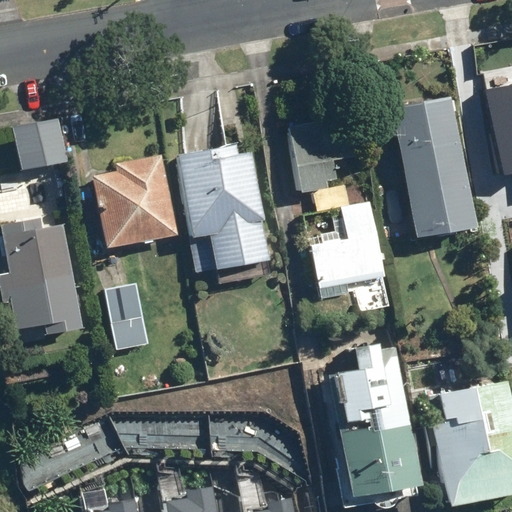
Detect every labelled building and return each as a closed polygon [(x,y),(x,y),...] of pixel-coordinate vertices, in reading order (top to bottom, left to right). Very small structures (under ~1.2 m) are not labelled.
[(511,78),(473,85),(490,183),(509,179),(511,181),(511,78)] [(389,107),(413,239),(476,227),(452,95),(389,107)] [(286,126),(299,193),(310,191),(314,210),(347,204),(343,184),(326,187),(324,180),(334,179),(330,160),(358,154),(350,114),(286,126)] [(7,127),(15,170),(61,162),(53,119),(7,127)] [(235,143),(173,155),(195,272),(268,259),(260,220),(261,220),(248,151),(237,153),(235,143)] [(89,176),(103,249),(175,235),(159,154),(111,163),(113,171),(89,176)] [(308,244),(316,288),(381,276),(368,202),(339,207),(344,237),(308,244)] [(0,303),(8,302),(14,331),(39,325),(41,336),(81,328),(60,224),(39,228),(37,216),(0,223),(0,237),(7,272),(0,273),(0,303)] [(102,288),(109,324),(140,317),(132,282),(102,288)] [(347,372),(318,378),(341,499),(419,484),(392,343),(343,352),(347,372)] [(440,417),(427,420),(443,506),(511,492),(511,429),(502,380),(435,392),(440,417)] [(157,494),(160,511),(208,511),(204,481),(179,485),(180,491),(157,494)] [(237,507),(237,511),(286,511),(283,494),(258,498),(259,503),(237,507)] [(79,510),(79,511),(127,511),(125,496),(100,500),(101,506),(79,510)]
